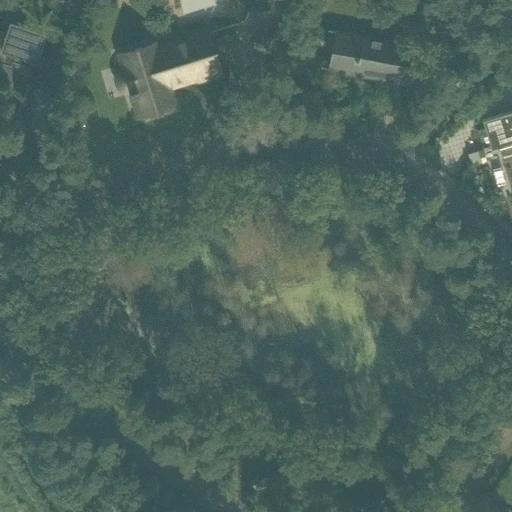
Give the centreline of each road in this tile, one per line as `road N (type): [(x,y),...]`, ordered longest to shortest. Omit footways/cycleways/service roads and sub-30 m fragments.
road 1 (residential): [(0,200),(228,132),(311,137),(392,181)]
road 2 (residential): [(206,511),(98,426),(0,309)]
road 3 (residential): [(392,181),(490,0)]
road 4 (residential): [(413,511),(511,370)]
road 5 (residential): [(511,263),(392,181)]
